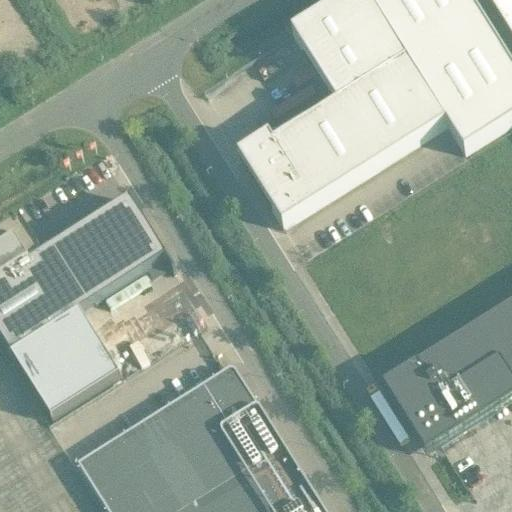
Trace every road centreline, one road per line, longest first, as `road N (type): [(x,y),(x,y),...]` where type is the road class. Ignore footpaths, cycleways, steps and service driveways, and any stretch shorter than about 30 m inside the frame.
road 1 (unclassified): [(435,511),(144,52)]
road 2 (unclassified): [(85,89),(347,511)]
